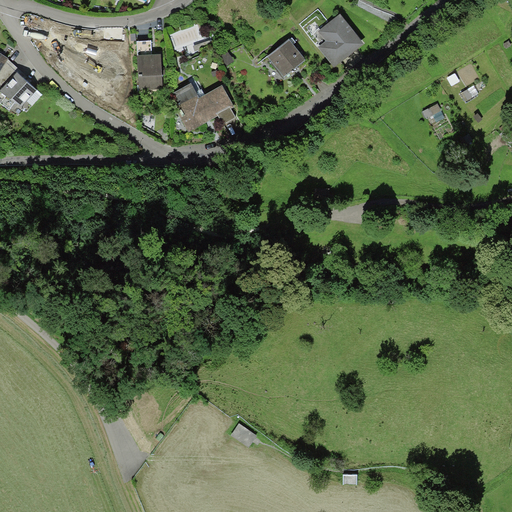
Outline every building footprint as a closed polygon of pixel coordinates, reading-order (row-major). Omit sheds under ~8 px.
[(364,41),(341,12),(319,29),(326,39),(318,46),(333,65),(364,41)] [(102,39),(73,35),(68,69),(106,75),(109,58),(100,56),(102,39)] [(289,37),(267,54),(284,75),(306,58),(289,37)] [(151,38),(136,39),(140,89),(163,87),(161,51),(152,51),(151,38)] [(0,72),(9,58),(0,52),(0,72)] [(37,88),(17,71),(0,89),(0,90),(9,99),(21,108),(37,88)] [(199,95),(191,81),(173,91),(179,102),(174,105),(189,131),(218,114),(222,122),(234,115),(230,108),(236,104),(222,82),(199,95)] [(474,84),(460,91),(465,100),(479,93),(474,84)] [(438,102),(423,110),(427,118),(442,110),(438,102)] [(479,111),(473,115),(478,121),(484,117),(479,111)] [(511,122),(509,119),(496,130),(509,145),(506,147),(511,153),(511,122)] [(469,133),(464,136),(468,143),(473,140),(469,133)] [(360,475),(345,475),(345,485),(359,485),(360,475)]
